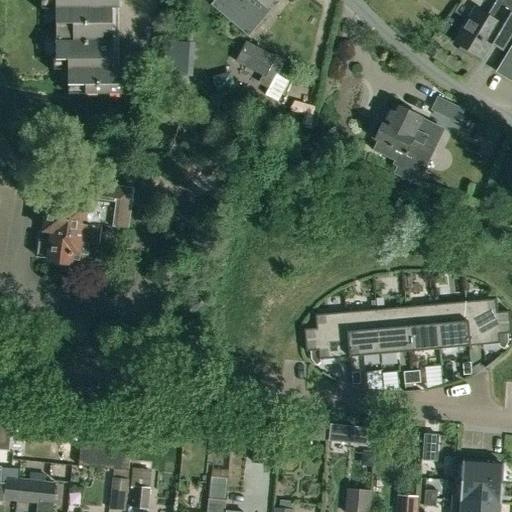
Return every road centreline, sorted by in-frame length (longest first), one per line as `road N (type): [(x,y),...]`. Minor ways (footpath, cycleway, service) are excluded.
road 1 (residential): [(511,420),(210,393)]
road 2 (residential): [(511,123),(431,71),(351,0)]
